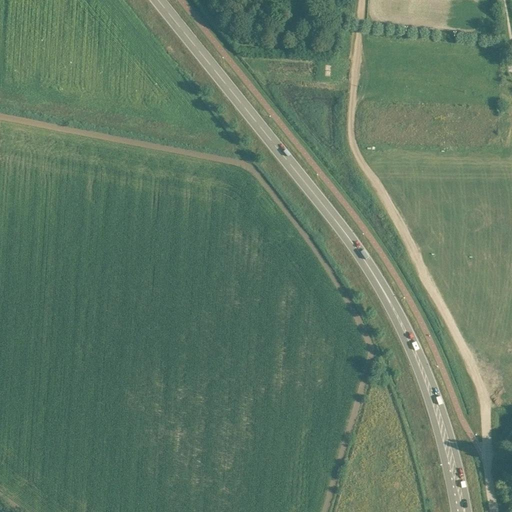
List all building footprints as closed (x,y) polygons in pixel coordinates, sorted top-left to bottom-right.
[(389,149),(380,149),(381,177),(390,176),(389,149)] [(469,262),(456,265),(458,273),(471,271),(469,262)] [(504,305),(511,303),(503,276),(495,279),(504,305)] [(473,277),(461,281),(466,293),(478,289),(473,277)] [(509,328),(483,339),(485,344),(511,334),(509,328)] [(491,387),(511,379),(511,348),(482,359),(491,387)]
